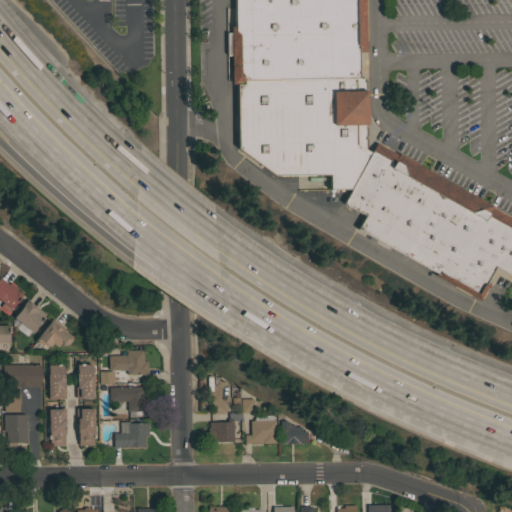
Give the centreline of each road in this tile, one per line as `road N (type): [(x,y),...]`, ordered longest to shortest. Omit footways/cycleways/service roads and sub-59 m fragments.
road 1 (residential): [(175,0),(183,511)]
road 2 (residential): [(469,511),(361,470),(0,474)]
road 3 (motorway): [(511,390),(301,291),(222,236)]
road 4 (motorway): [(231,298),(380,382),(511,436)]
road 5 (residential): [(181,334),(118,328),(0,239)]
road 6 (motorway): [(138,171),(0,31)]
road 7 (motorway): [(0,95),(131,227)]
road 8 (motorway): [(131,227),(231,298)]
